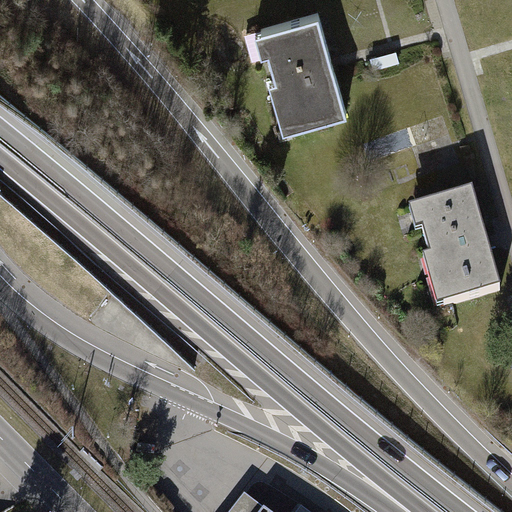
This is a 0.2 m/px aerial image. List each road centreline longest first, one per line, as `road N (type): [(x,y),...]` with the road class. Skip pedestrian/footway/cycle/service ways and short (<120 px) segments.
road 1 (trunk): [(511,482),(360,326),(83,0)]
road 2 (trunk): [(464,511),(0,126)]
road 3 (trunk): [(0,159),(420,511)]
road 4 (trunk): [(0,289),(74,346),(410,511)]
